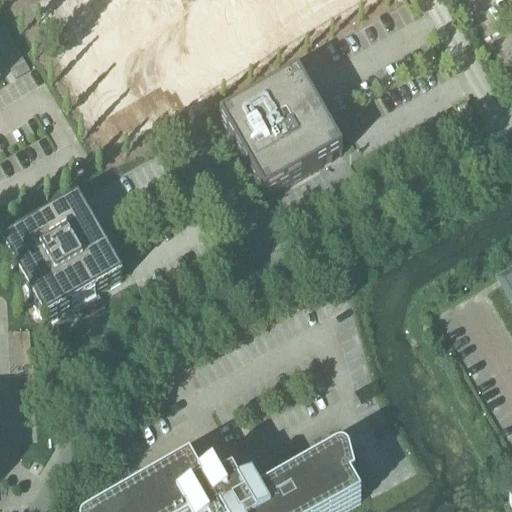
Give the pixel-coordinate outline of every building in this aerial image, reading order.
[(180,0),(76,0),(149,127),(228,82),(180,0)] [(180,0),(228,82),(370,0),(180,0)] [(298,80),(244,110),(220,124),(232,145),(233,144),(235,148),(234,149),(264,202),(322,169),(321,168),(330,163),(330,164),(332,163),(330,160),(338,155),(340,159),(342,158),(333,143),(332,143),(327,134),(328,133),(298,80)] [(312,80),(304,85),(311,96),(318,91),(312,80)] [(467,106),(458,112),(463,121),(472,116),(467,106)] [(78,207),(1,251),(45,328),(123,284),(78,207)] [(350,487),(354,485),(352,474),(349,464),(348,461),(345,459),(342,458),(339,457),(336,459),(258,502),(243,476),(227,471),(200,487),(189,468),(165,481),(111,511),(349,511),(360,506),(350,487)]
